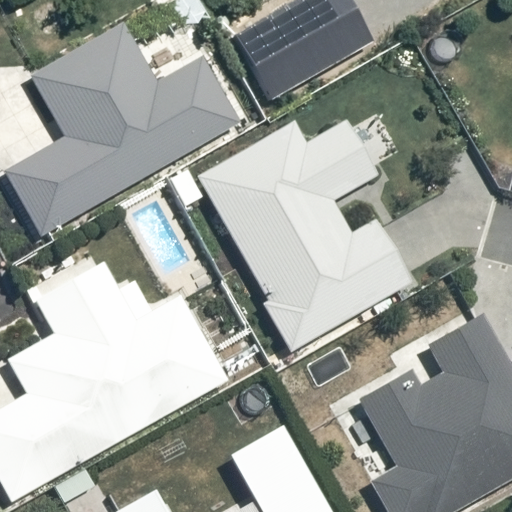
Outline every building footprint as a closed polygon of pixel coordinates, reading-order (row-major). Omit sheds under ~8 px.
[(119,24),(25,77),(62,141),(1,176),(36,238),(235,126),(198,59),(153,85),(119,24)] [(289,124),(192,180),(263,304),(257,307),(286,358),(407,288),(369,222),(345,236),(327,205),(374,178),(342,121),(301,145),(289,124)] [(57,332),(13,356),(32,391),(0,408),(0,471),(15,500),(238,381),(185,282),(142,305),(109,242),(24,287),(34,307),(41,303),(57,332)] [(406,374),(354,404),(391,469),(364,485),(379,511),(456,511),(511,480),(511,384),(476,321),(424,350),(440,377),(416,391),(406,374)] [(179,511),(165,487),(122,511),(341,511),(287,420),(232,452),(258,497),(231,511),(179,511)]
